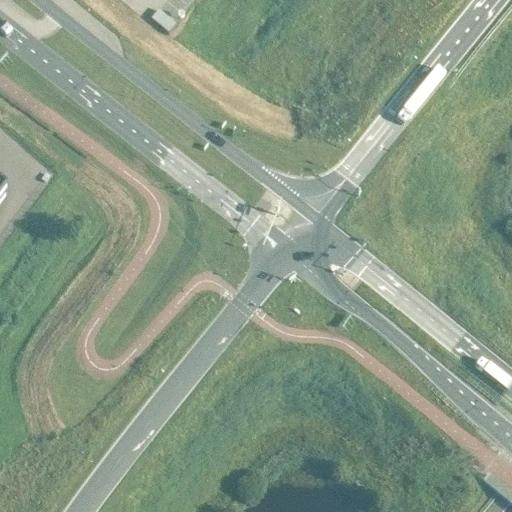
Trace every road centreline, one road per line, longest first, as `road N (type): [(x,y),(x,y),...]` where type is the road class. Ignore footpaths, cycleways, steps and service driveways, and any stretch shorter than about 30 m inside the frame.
road 1 (tertiary): [(16,37),(284,251)]
road 2 (motorway): [(284,251),(80,511)]
road 3 (tertiary): [(310,218),(56,16)]
road 4 (tertiary): [(284,251),(511,441)]
road 5 (motorway): [(488,0),(310,218)]
road 6 (tertiary): [(511,386),(310,218)]
